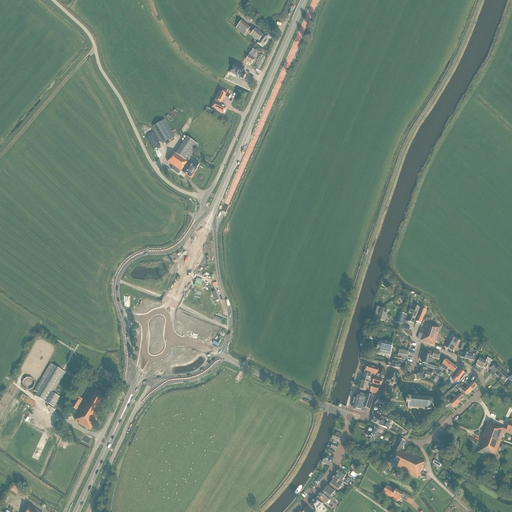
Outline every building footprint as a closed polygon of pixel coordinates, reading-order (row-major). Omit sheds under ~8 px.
[(257,43),(262,47),(268,39),(254,28),(252,30),(242,21),(236,29),(245,35),(247,33),(259,42),(257,43)] [(249,55),(246,60),(251,64),(255,59),(249,55)] [(235,63),(231,71),(237,74),(236,77),(240,79),(241,78),(244,79),(246,74),(240,71),(242,66),(235,63)] [(216,110),(217,110),(223,113),(226,108),(219,104),(220,103),(221,103),(226,94),(220,91),(215,100),(214,102),(211,108),(216,110)] [(164,120),(153,126),(163,144),(174,137),(164,120)] [(187,162),(198,145),(187,137),(176,154),(174,153),(168,162),(191,178),(197,168),(199,164),(190,158),(188,162),(187,162)] [(408,314),(410,315),(408,322),(413,324),(420,308),(414,306),(413,310),(410,309),(408,314)] [(385,322),(388,310),(380,308),(379,312),(376,311),(374,319),(385,322)] [(421,324),(426,310),(421,309),(416,322),(421,324)] [(421,341),(433,345),(434,345),(436,342),(438,342),(441,335),(438,334),(440,328),(427,323),(424,330),(421,329),(417,339),(421,341)] [(461,341),(453,336),(446,348),(454,352),(456,349),(459,343),(461,341)] [(392,344),(379,341),(377,355),(390,357),(392,344)] [(407,357),(408,351),(399,349),(398,355),(399,355),(399,357),(395,356),(394,359),(389,358),(389,361),(387,361),(386,366),(401,369),(402,364),(400,363),(401,357),(407,358),(407,357)] [(465,353),(461,352),(460,357),(464,358),(468,360),(469,356),(471,356),(472,351),(466,349),(465,353)] [(422,363),(424,364),(424,367),(435,370),(435,366),(428,364),(430,356),(432,356),(432,358),(438,359),(440,353),(434,351),(433,352),(428,351),(427,355),(425,354),(422,363)] [(477,352),(472,351),(471,356),(469,356),(468,360),(475,361),(477,352)] [(487,358),(485,362),(482,367),(483,368),(487,370),(490,365),(492,362),(492,361),(487,358)] [(442,364),(446,367),(444,369),(446,371),(448,368),(451,364),(446,359),(442,364)] [(476,365),(482,369),(483,368),(482,367),(485,362),(479,359),(476,365)] [(489,368),(492,371),(490,373),(493,376),(499,369),(494,364),(493,364),(492,362),(490,365),(491,366),(489,368)] [(34,396),(53,407),(54,407),(57,409),(62,399),(51,392),(64,371),(52,365),(50,364),(34,390),(37,391),(34,396)] [(452,371),(449,374),(451,375),(454,373),(457,368),(451,364),(448,368),(452,371)] [(379,369),(366,365),(364,372),(377,375),(379,369)] [(434,371),(426,369),(421,368),(420,374),(421,379),(424,379),(426,375),(431,377),(432,373),(434,374),(434,371)] [(380,369),(377,378),(383,380),(386,371),(380,369)] [(497,375),(501,379),(505,375),(499,369),(493,376),(494,377),(497,375)] [(388,385),(390,384),(390,382),(396,384),(400,375),(391,371),(385,384),(388,385)] [(456,382),(458,380),(460,381),(465,375),(460,371),(455,377),(453,380),(456,382)] [(362,381),(370,383),(371,378),(372,378),(373,375),(370,374),(370,373),(364,372),(362,381)] [(510,383),(511,379),(511,374),(511,375),(509,378),(505,375),(501,379),(499,381),(503,385),(507,380),(510,383)] [(31,387),(36,380),(28,375),(24,382),(25,383),(24,384),(26,386),(27,385),(31,387)] [(383,380),(374,378),(372,384),(381,387),(383,380)] [(372,384),(369,383),(362,381),(360,390),(370,392),(372,384)] [(477,386),(473,382),(470,385),(467,383),(466,384),(468,387),(472,391),(477,386)] [(377,394),(379,386),(372,384),(370,392),(377,394)] [(462,387),(461,389),(463,391),(463,392),(467,396),(472,391),(468,387),(465,390),(462,387)] [(103,396),(92,390),(75,419),(79,422),(78,423),(90,430),(107,403),(106,402),(113,391),(108,388),(103,396)] [(380,395),(389,398),(390,395),(391,395),(393,390),(389,389),(383,388),(380,395)] [(354,409),(365,412),(370,410),(374,397),(358,393),(354,409)] [(455,396),(454,395),(453,396),(453,397),(455,399),(459,403),(464,398),(458,393),(455,396)] [(408,408),(427,409),(431,409),(433,406),(434,402),(431,399),(429,398),(409,397),(409,396),(408,400),(406,400),(406,404),(408,404),(408,408)] [(81,402),(76,399),(72,407),(77,410),(81,402)] [(449,400),(448,401),(450,404),(454,408),(459,403),(455,399),(452,402),(449,400)] [(384,407),(376,404),(372,415),(381,418),(384,407)] [(381,426),(382,426),(384,420),(374,415),(371,421),(381,426)] [(504,432),(507,433),(511,434),(511,419),(507,428),(492,423),(492,424),(487,422),(482,436),(500,443),(504,432)] [(366,436),(370,438),(369,441),(369,442),(372,443),(373,443),(375,440),(378,441),(380,436),(377,434),(380,429),(371,425),(369,430),(366,436)] [(337,441),(339,442),(341,437),(342,434),(336,433),(335,435),(333,434),(332,439),(334,440),(333,442),(337,444),(337,441)] [(494,458),(500,443),(482,436),(480,442),(481,443),(479,447),(479,448),(478,452),(494,458)] [(405,453),(401,451),(402,449),(401,449),(405,442),(399,439),(387,463),(393,466),(393,467),(417,479),(423,467),(422,466),(425,461),(406,452),(405,453)] [(438,453),(441,455),(444,449),(441,448),(442,447),(436,444),(432,451),(438,454),(438,453)] [(322,463),(330,466),(332,462),(332,461),(333,459),(327,456),(326,459),(325,458),(322,463)] [(441,460),(437,457),(435,459),(433,463),(434,464),(433,466),(436,468),(437,466),(439,467),(442,463),(441,463),(440,462),(441,460)] [(352,483),(350,483),(352,481),(347,478),(346,480),(344,479),(346,475),(338,470),(338,471),(337,471),(336,473),(336,474),(335,476),(340,479),(339,480),(348,486),(351,488),(352,485),(352,483)] [(339,481),(334,477),(332,479),(333,480),(329,484),(334,488),(338,491),(341,486),(343,483),(339,481)] [(21,498),(24,494),(19,490),(20,489),(14,485),(10,490),(16,495),(21,498)] [(330,500),(332,501),(333,500),(330,497),(335,492),(327,485),(322,492),(329,497),(328,499),(330,500)] [(398,502),(403,494),(396,490),(395,491),(387,486),(383,493),(398,502)] [(330,500),(328,499),(321,492),(317,497),(325,504),(326,503),(327,503),(330,500)] [(309,505),(316,511),(323,504),(316,498),(309,505)]
